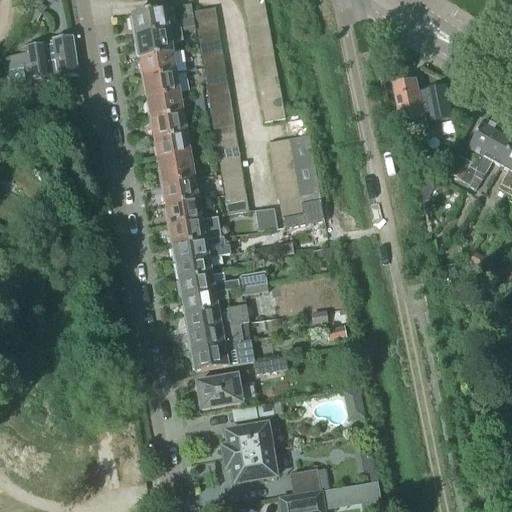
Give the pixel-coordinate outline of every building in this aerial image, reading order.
[(243,8),(245,18),(266,14),(264,4),(243,8)] [(194,13),(196,25),(216,21),(214,10),(194,13)] [(135,32),(137,40),(169,34),(165,11),(133,17),(133,20),(130,21),(132,33),(135,32)] [(245,18),(247,29),(268,25),(266,14),(245,18)] [(196,25),(198,36),(218,32),(216,21),(196,25)] [(247,29),(249,40),(270,36),(268,25),(247,29)] [(181,32),(169,34),(137,40),(138,46),(135,47),(137,58),(140,58),(140,60),(140,62),(173,56),(171,46),(183,44),(182,35),(181,32)] [(198,36),(199,46),(220,43),(218,32),(198,36)] [(249,40),(250,51),(272,47),(270,36),(249,40)] [(6,60),(4,63),(6,73),(8,73),(10,88),(53,82),(53,81),(58,80),(58,82),(78,79),(72,39),(52,42),(53,46),(21,51),(22,58),(6,60)] [(199,46),(201,57),(222,53),(220,43),(199,46)] [(250,51),(252,61),(274,57),(272,47),(250,51)] [(202,62),(202,68),(224,64),(222,53),(201,57),(202,62)] [(143,74),(144,82),(176,76),(173,56),(140,62),(141,62),(139,65),(140,72),(143,74)] [(252,61),(254,72),(275,68),(274,57),(252,61)] [(203,71),(204,77),(225,74),(224,64),(202,68),(203,71)] [(254,72),(256,82),(277,79),(275,68),(254,72)] [(204,77),(206,89),(227,86),(225,74),(204,77)] [(147,100),(147,102),(180,96),(176,76),(144,82),(145,89),(144,91),(145,98),(147,100)] [(256,82),(258,93),(279,89),(277,79),(256,82)] [(416,82),(392,87),(394,99),(395,99),(400,124),(422,119),(422,117),(429,116),(431,127),(452,123),(450,107),(446,88),(430,91),(424,92),(425,95),(418,97),(418,95),(418,93),(416,82)] [(206,91),(208,100),(229,96),(227,86),(206,89),(206,91)] [(258,93),(260,104),(281,100),(279,89),(258,93)] [(191,94),(195,116),(210,113),(209,110),(208,100),(206,91),(202,92),(191,94)] [(150,115),(151,123),(184,118),(180,96),(147,102),(148,103),(146,106),(147,113),(150,115)] [(208,100),(209,110),(231,107),(229,96),(208,100)] [(260,104),(262,115),(283,111),(281,100),(260,104)] [(210,113),(211,121),(232,117),(231,107),(209,110),(210,113)] [(283,111),(262,115),(264,125),(285,121),(283,111)] [(198,135),(199,135),(208,133),(213,132),(213,131),(211,121),(210,113),(195,116),(198,135)] [(211,121),(213,131),(234,127),(232,117),(211,121)] [(154,141),(155,143),(187,136),(184,118),(151,123),(152,129),(151,132),(152,139),(154,141)] [(463,185),(469,189),(500,132),(484,123),(468,151),(476,156),(470,166),(458,159),(448,177),(463,185)] [(213,132),(215,142),(236,139),(234,127),(213,131),(213,132)] [(491,164),(500,169),(511,147),(511,138),(500,132),(469,189),(475,193),(491,164)] [(158,161),(158,163),(190,158),(187,136),(155,143),(156,150),(154,152),(155,159),(158,161)] [(215,142),(216,153),(238,149),(236,139),(215,142)] [(297,185),(299,196),(300,206),(321,203),(315,171),(312,171),(309,157),(306,140),(301,141),(289,143),(291,153),(293,164),(295,174),(297,185)] [(268,144),(270,157),(291,153),(289,143),(289,141),(268,144)] [(499,206),(505,196),(511,183),(511,147),(500,169),(507,173),(492,202),(499,206)] [(216,153),(218,163),(239,160),(238,149),(216,153)] [(270,157),(272,167),(293,164),(291,153),(270,157)] [(161,181),(162,188),(195,182),(190,158),(158,163),(159,169),(157,172),(159,179),(161,181)] [(218,163),(220,174),(241,170),(239,160),(218,163)] [(272,167),(274,178),(295,174),(293,164),(272,167)] [(220,174),(222,184),(243,181),(241,170),(220,174)] [(274,178),(276,189),(297,185),(295,174),(274,178)] [(222,184),(224,196),(245,192),(243,181),(222,184)] [(166,207),(166,209),(198,203),(195,182),(162,188),(164,195),(162,198),(163,205),(166,207)] [(276,189),(278,200),(299,196),(297,185),(276,189)] [(224,196),(225,206),(246,202),(245,192),(224,196)] [(278,200),(279,210),(300,206),(299,196),(278,200)] [(225,206),(227,216),(248,212),(246,202),(225,206)] [(168,221),(169,229),(202,223),(198,203),(166,209),(166,210),(164,212),(166,219),(168,221)] [(325,224),(321,203),(300,206),(302,217),(281,221),(283,232),(304,228),(325,224)] [(279,210),(281,221),(302,217),(300,206),(279,210)] [(275,211),(255,214),(258,235),(277,232),(275,211)] [(173,248),(173,249),(205,243),(202,223),(169,229),(171,236),(169,238),(170,246),(173,248)] [(467,247),(471,250),(476,241),(472,239),(467,247)] [(175,260),(176,268),(187,266),(186,262),(196,260),(197,263),(221,258),(229,257),(227,250),(219,251),(208,253),(206,243),(205,243),(173,249),(173,250),(171,252),(172,259),(175,260)] [(271,262),(281,260),(279,248),(269,250),(271,262)] [(330,261),(329,251),(314,253),(315,263),(330,261)] [(232,257),(233,263),(246,261),(245,254),(232,257)] [(474,255),(467,267),(479,274),(485,261),(474,255)] [(179,283),(179,284),(212,278),(211,268),(222,266),(221,266),(222,266),(221,258),(197,263),(196,260),(186,262),(187,266),(176,268),(177,273),(175,275),(176,282),(179,283)] [(248,264),(237,266),(238,274),(250,272),(248,264)] [(511,270),(507,268),(498,284),(510,290),(511,286),(511,270)] [(181,295),(182,302),(193,300),(192,297),(202,296),(203,298),(227,294),(235,292),(239,292),(240,292),(267,287),(265,275),(242,279),(238,284),(225,286),(223,276),(212,278),(179,284),(179,285),(177,287),(179,294),(181,295)] [(240,292),(241,299),(268,294),(267,287),(240,292)] [(227,294),(228,301),(240,299),(240,297),(239,292),(235,292),(227,294)] [(185,317),(185,319),(219,313),(217,303),(228,301),(227,294),(203,298),(202,296),(192,297),(193,300),(182,302),(183,308),(181,310),(183,316),(185,317)] [(187,329),(188,338),(200,336),(199,332),(209,330),(209,332),(240,327),(248,325),(245,308),(219,313),(185,319),(185,320),(183,321),(185,328),(187,329)] [(310,316),(312,328),(328,325),(326,313),(310,316)] [(191,352),(191,355),(225,349),(225,347),(243,344),(240,327),(209,332),(209,330),(199,332),(200,336),(188,338),(189,343),(187,344),(189,351),(191,352)] [(326,332),(328,344),(346,340),(344,329),(326,332)] [(243,344),(225,347),(225,349),(191,355),(193,363),(191,365),(192,371),(194,372),(195,375),(255,365),(251,343),(243,344)] [(487,358),(487,366),(492,372),(501,372),(506,365),(506,356),(500,351),(491,351),(487,358)] [(256,365),(258,378),(287,373),(285,360),(256,365)] [(196,386),(201,413),(242,406),(238,379),(196,386)] [(363,420),(363,391),(347,392),(348,420),(363,420)] [(223,451),(225,462),(271,454),(267,428),(227,435),(229,450),(223,451)] [(271,454),(225,462),(227,473),(233,472),(235,486),(276,480),(271,454)] [(290,477),(293,499),(321,495),(317,473),(290,477)] [(321,495),(323,511),(332,511),(363,507),(363,511),(381,511),(378,486),(321,495)] [(323,511),(321,495),(293,499),(279,502),(281,511),(323,511)]
